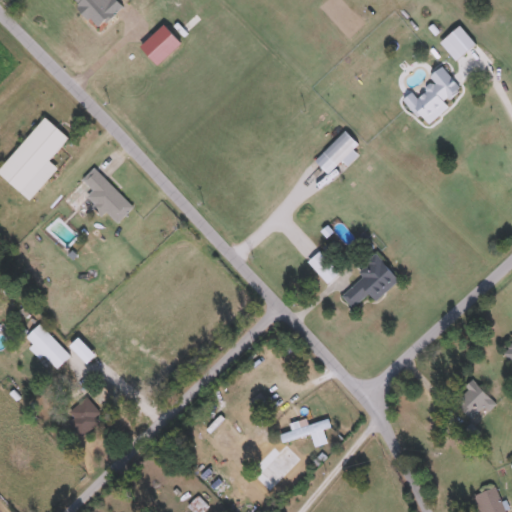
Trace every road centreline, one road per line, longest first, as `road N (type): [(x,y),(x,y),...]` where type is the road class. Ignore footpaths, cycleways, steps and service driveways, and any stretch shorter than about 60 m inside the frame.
road 1 (residential): [(0,1),(374,393),(401,430),(434,511)]
road 2 (residential): [(287,301),(70,511)]
road 3 (residential): [(374,393),(511,265)]
